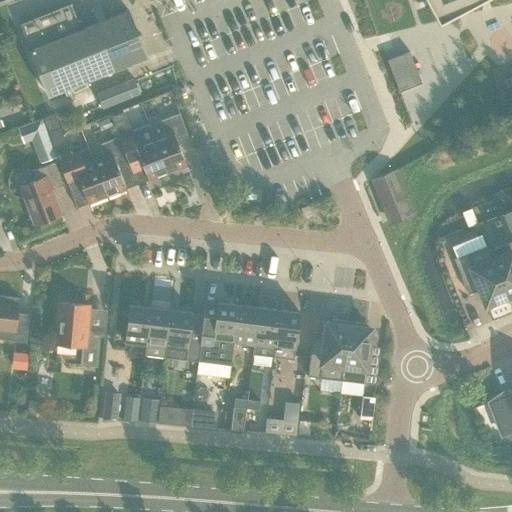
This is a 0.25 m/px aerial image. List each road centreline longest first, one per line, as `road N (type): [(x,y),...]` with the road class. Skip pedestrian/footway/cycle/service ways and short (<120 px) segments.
road 1 (residential): [(0,262),(135,223),(367,244)]
road 2 (secondary): [(338,511),(40,488)]
road 3 (residential): [(417,367),(400,402),(394,511)]
road 4 (residential): [(367,244),(417,367)]
